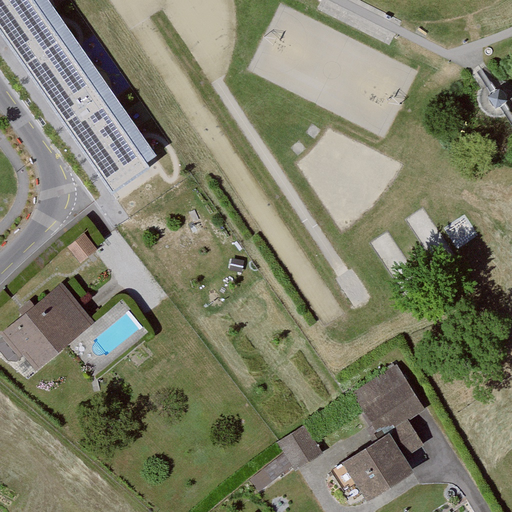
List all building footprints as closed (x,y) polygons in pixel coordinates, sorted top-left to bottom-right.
[(34,0),(0,0),(0,33),(113,194),(150,167),(34,0)] [(492,99),(499,109),(509,103),(502,92),(492,99)] [(85,235),(69,248),(82,264),(98,250),(85,235)] [(94,323),(62,285),(0,335),(3,338),(0,340),(0,350),(8,360),(18,362),(24,356),(36,371),(94,323)] [(423,411),(396,370),(354,398),(381,439),(423,411)] [(433,464),(410,426),(349,463),(372,501),(433,464)] [(324,457),(305,429),(276,450),(296,478),(324,457)]
